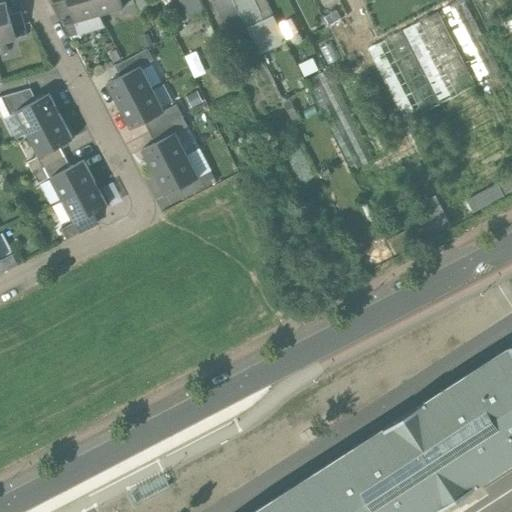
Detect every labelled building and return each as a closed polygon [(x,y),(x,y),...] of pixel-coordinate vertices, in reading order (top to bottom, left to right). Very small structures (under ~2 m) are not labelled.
[(67,0),(64,0),(52,4),(69,37),(78,34),(75,22),(74,22),(67,0)] [(94,0),(67,0),(74,22),(75,22),(99,15),(94,0)] [(94,0),(99,15),(123,7),(120,0),(94,0)] [(199,0),(180,0),(188,15),(203,8),(199,0)] [(212,0),(220,15),(236,7),(232,0),(212,0)] [(232,0),(236,7),(246,29),(273,16),(264,0),(232,0)] [(511,95),(462,0),(461,0),(441,11),(511,146),(511,95)] [(511,61),(480,0),(466,0),(511,87),(511,61)] [(6,2),(0,3),(0,42),(16,38),(9,15),(6,2)] [(27,35),(21,12),(9,15),(16,38),(27,35)] [(333,13),(324,16),(328,26),(329,25),(339,20),(333,13)] [(511,157),(436,13),(366,50),(445,208),(511,172),(511,157)] [(273,16),(246,29),(259,54),(285,41),(273,16)] [(408,143),(361,52),(356,54),(339,20),(329,25),(347,59),(306,80),(352,173),(392,152),(354,79),(357,77),(395,150),(408,143)] [(326,67),(339,61),(332,45),(319,50),(326,67)] [(147,49),(114,66),(120,77),(140,66),(141,66),(152,60),(147,49)] [(120,77),(107,84),(119,106),(152,89),(141,66),(140,66),(120,77)] [(30,89),(0,97),(0,108),(4,117),(15,111),(36,100),(30,89)] [(152,89),(119,106),(130,129),(144,122),(164,111),(152,89)] [(36,100),(15,111),(27,134),(61,116),(49,94),(36,100)] [(164,111),(144,122),(149,133),(181,116),(175,105),(164,111)] [(249,109),(232,118),(237,127),(254,118),(249,109)] [(61,116),(27,134),(39,156),(73,139),(61,116)] [(181,116),(149,133),(155,143),(175,133),(186,127),(181,116)] [(155,143),(142,150),(153,173),(187,155),(175,133),(155,143)] [(187,155),(153,173),(165,195),(199,178),(187,155)] [(65,157),(33,173),(38,184),(50,178),(70,167),(65,157)] [(70,167),(50,178),(62,200),(96,183),(84,160),(70,167)] [(511,179),(511,177),(466,201),(472,213),(511,190),(511,179)] [(96,183),(62,200),(74,223),(93,213),(107,205),(96,183)] [(448,227),(433,198),(421,205),(428,219),(387,240),(394,255),(448,227)] [(74,223),(62,229),(67,239),(98,223),(93,213),(74,223)] [(1,260),(0,260),(0,274),(17,266),(12,255),(1,260)] [(386,427),(253,511),(432,511),(438,509),(478,483),(511,461),(511,345),(426,401),(386,426),(386,427)]
